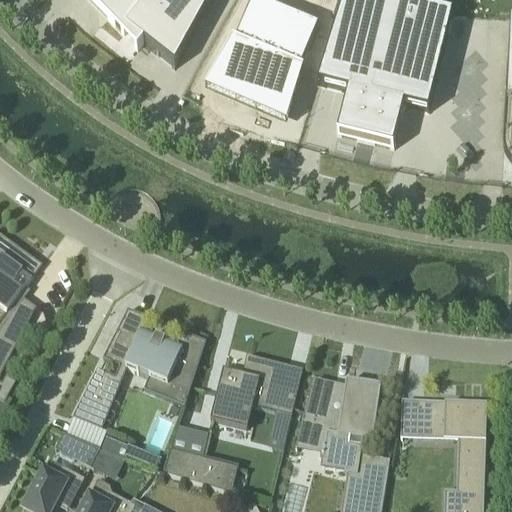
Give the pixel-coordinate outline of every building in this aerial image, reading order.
[(87,0),(123,37),(127,32),(141,43),(135,52),(137,54),(144,45),(175,71),(213,0),(87,0)] [(353,0),(345,0),(316,96),(346,104),(336,146),(364,153),(399,11),(353,0)] [(233,43),(205,93),(287,128),(304,73),(301,72),(319,30),(283,15),(276,12),(253,2),(235,44),(233,43)] [(399,11),(364,153),(393,160),(403,118),(428,124),(453,24),(399,11)] [(511,21),(510,21),(503,144),(504,144),(505,152),(509,160),(511,163),(511,21)] [(0,314),(3,317),(0,321),(0,377),(8,362),(6,360),(14,350),(34,312),(22,303),(29,294),(25,291),(33,279),(26,274),(34,264),(0,239),(0,314)] [(102,434),(127,373),(168,389),(169,385),(189,393),(184,410),(185,411),(206,346),(187,338),(182,350),(143,334),(148,322),(128,313),(103,362),(120,370),(115,381),(97,373),(89,389),(92,391),(88,400),(84,398),(73,422),(102,434)] [(253,410),(292,420),(303,373),(247,360),(241,381),(232,379),(233,376),(223,374),(210,425),(214,426),(214,425),(247,433),(248,428),(253,410)] [(381,390),(352,386),(346,385),(344,399),(333,398),(335,389),(336,389),(336,388),(313,382),(300,433),(326,437),(322,461),(323,461),(322,467),(345,471),(344,477),(351,478),(350,483),(346,483),(341,511),(381,511),(390,463),(388,463),(388,467),(382,466),(383,462),(373,461),(372,465),(360,463),(363,443),(371,444),(371,445),(376,446),(387,401),(380,399),(381,390)] [(0,387),(0,405),(2,407),(12,388),(2,383),(0,387)] [(452,407),(437,406),(437,412),(420,411),(419,434),(436,435),(437,426),(450,427),(450,436),(464,437),(459,511),(483,511),(489,409),(465,408),(465,415),(452,414),(452,407)] [(130,451),(105,440),(99,454),(109,458),(125,465),(130,451)] [(90,473),(99,454),(81,446),(73,464),(90,473)] [(90,473),(99,478),(109,458),(99,454),(90,473)] [(203,462),(170,454),(163,477),(231,498),(237,474),(238,474),(239,470),(203,461),(203,462)] [(37,488),(33,486),(26,499),(30,501),(23,511),(53,511),(58,503),(70,510),(85,483),(61,470),(55,481),(43,475),(37,488)] [(127,511),(130,507),(107,495),(101,506),(89,499),(82,511),(127,511)]
